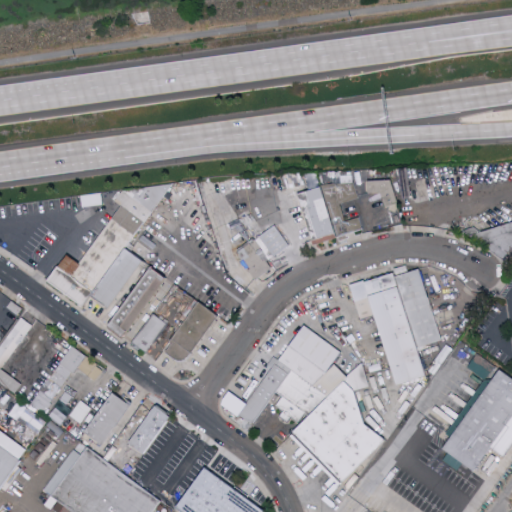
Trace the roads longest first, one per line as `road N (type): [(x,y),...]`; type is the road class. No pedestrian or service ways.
road 1 (motorway): [(124,151),(511,93)]
road 2 (residential): [(289,511),(250,454),(0,270)]
road 3 (residential): [(193,411),(273,300),(307,275),(413,246),(480,271)]
road 4 (motorway): [(511,23),(167,78)]
road 5 (motorway): [(511,38),(167,78)]
road 6 (motorway): [(124,151),(413,136)]
road 7 (motorway): [(167,78),(0,101)]
road 8 (motorway): [(0,167),(124,151)]
